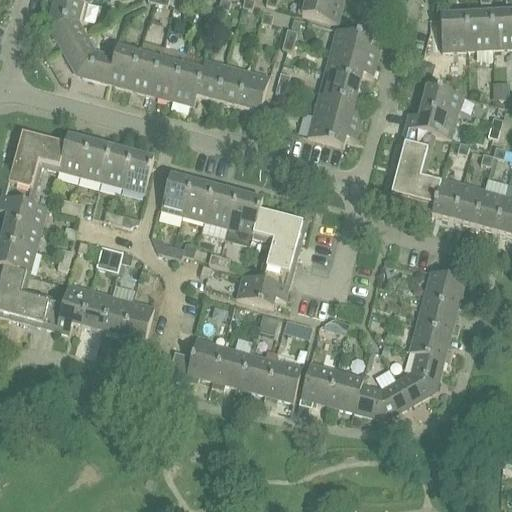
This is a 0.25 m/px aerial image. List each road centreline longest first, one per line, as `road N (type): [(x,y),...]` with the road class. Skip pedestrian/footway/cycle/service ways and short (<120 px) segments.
road 1 (residential): [(352,207),(336,179),(7,89)]
road 2 (residential): [(352,207),(411,0)]
road 3 (residential): [(511,261),(369,227),(355,220),(352,207)]
